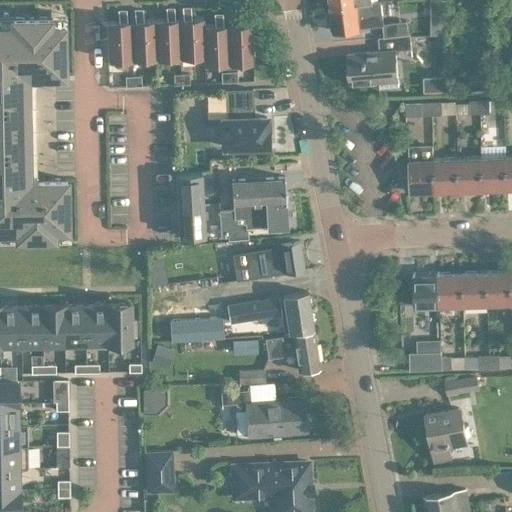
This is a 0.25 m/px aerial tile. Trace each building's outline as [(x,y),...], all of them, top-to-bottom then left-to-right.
[(372,0),(371,0),(329,4),(332,29),(387,23),(384,0),(372,0)] [(203,61),(201,24),(201,15),(188,16),(188,6),(180,7),(180,16),(176,17),(178,53),(201,52),(202,61),(203,61)] [(163,7),(163,17),(152,18),(154,54),(178,53),(176,17),(172,17),(171,7),(163,7)] [(115,10),(115,19),(104,20),(105,57),(130,56),(128,19),(124,19),(123,9),(115,10)] [(132,9),(132,18),(128,19),(130,56),(154,54),(152,18),(140,19),(140,9),(132,9)] [(227,60),(251,58),(249,21),(237,22),(236,12),(229,13),(229,22),(225,23),(227,60)] [(220,23),(220,13),(212,13),(212,23),(201,24),(203,61),(227,60),(225,23),(220,23)] [(0,125),(33,125),(33,100),(26,100),(25,73),(62,72),(62,22),(48,22),(48,15),(10,15),(10,23),(0,23),(0,125)] [(501,18),(501,28),(509,28),(510,18),(501,18)] [(381,24),(383,36),(405,33),(403,21),(381,24)] [(432,21),(431,31),(443,32),(444,22),(432,21)] [(378,49),(346,51),(349,81),(378,78),(379,86),(398,84),(395,48),(410,46),(409,34),(377,36),(378,49)] [(219,80),(228,79),(227,69),(218,70),(219,80)] [(489,69),(463,70),(463,84),(489,83),(489,69)] [(180,82),(187,82),(186,71),(179,72),(180,82)] [(171,82),(180,82),(179,72),(171,72),(171,82)] [(123,84),(132,84),(131,74),(122,74),(123,84)] [(447,75),(424,75),(424,89),(448,89),(447,75)] [(222,144),(268,142),(267,126),(265,126),(265,114),(249,115),(249,101),(251,101),(250,87),(225,88),(226,102),(234,101),(234,115),(221,116),(222,144)] [(488,110),(487,97),(478,98),(479,110),(488,110)] [(455,111),(479,110),(478,98),(466,98),(466,101),(454,101),(455,111)] [(419,113),(431,112),(430,99),(419,99),(419,113)] [(453,99),(430,99),(431,112),(455,111),(454,101),(453,101),(453,99)] [(65,226),(64,176),(54,176),(27,177),(26,149),(34,149),(33,125),(0,125),(0,227),(13,227),(14,235),(52,234),(52,226),(65,226)] [(409,190),(433,189),(432,156),(432,141),(407,142),(409,190)] [(480,154),(481,187),(505,186),(504,153),(480,154)] [(480,154),(456,155),(457,188),(481,187),(480,154)] [(456,155),(432,156),(433,189),(457,188),(456,155)] [(174,173),(177,236),(203,234),(200,172),(174,173)] [(229,178),(231,209),(216,209),(218,237),(245,235),(244,225),(264,224),(265,225),(283,224),(282,200),(283,200),(282,175),(229,178)] [(278,242),(247,246),(250,274),(277,271),(302,268),(298,240),(278,242)] [(509,267),(485,268),(486,300),(510,300),(509,267)] [(462,301),(486,300),(485,268),(461,269),(462,301)] [(163,269),(150,271),(150,282),(164,280),(163,269)] [(461,269),(436,270),(438,302),(462,301),(461,269)] [(412,270),(413,303),(438,302),(436,270),(412,270)] [(255,297),(226,302),(229,319),(256,314),(280,312),(282,329),(311,324),(311,323),(305,290),(305,288),(255,297)] [(106,338),(105,300),(104,300),(104,301),(84,301),(84,339),(106,338)] [(105,300),(106,338),(128,338),(128,334),(134,333),(134,316),(128,316),(128,300),(105,300)] [(19,340),(41,340),(40,301),(39,301),(39,302),(19,302),(19,340)] [(62,301),(40,301),(41,340),(63,339),(62,301)] [(63,339),(84,339),(84,301),(63,302),(63,301),(62,301),(63,339)] [(0,340),(19,340),(19,302),(0,302),(0,340)] [(208,316),(167,317),(168,336),(209,335),(208,316)] [(293,348),(296,368),(317,365),(312,330),(263,337),(266,356),(282,354),(281,350),(293,348)] [(254,348),(254,336),(230,337),(231,348),(254,348)] [(172,347),(155,342),(150,358),(167,363),(172,347)] [(439,348),(407,349),(407,350),(407,367),(440,367),(440,354),(439,348)] [(450,353),(440,354),(440,367),(450,367),(464,366),(464,354),(450,354),(450,353)] [(488,353),(478,353),(478,365),(488,365),(488,353)] [(497,353),(488,353),(488,365),(498,364),(497,353)] [(139,360),(126,360),(127,369),(139,369),(139,360)] [(72,361),(72,370),(85,370),(85,361),(72,361)] [(85,361),(85,370),(97,369),(97,361),(85,361)] [(29,371),(42,370),(41,362),(29,362),(29,371)] [(54,362),(41,362),(42,370),(54,370),(54,362)] [(262,380),(261,366),(236,367),(236,381),(262,380)] [(0,368),(0,376),(11,376),(11,368),(0,368)] [(474,372),(442,379),(445,393),(477,386),(474,372)] [(0,400),(15,400),(14,377),(0,377),(0,400)] [(247,387),(218,389),(219,402),(233,401),(234,407),(244,406),(246,434),(305,430),(303,410),(305,410),(305,405),(303,405),(302,395),(272,397),(247,399),(247,391),(247,387)] [(54,391),(54,400),(66,400),(66,390),(54,391)] [(0,422),(15,422),(15,421),(15,400),(0,400),(0,422)] [(66,407),(66,400),(54,400),(54,408),(66,407)] [(461,404),(424,411),(426,421),(428,420),(435,459),(451,455),(449,444),(467,441),(461,404)] [(15,422),(0,422),(0,443),(25,443),(25,421),(15,421),(15,422)] [(67,443),(67,428),(54,428),(55,443),(67,443)] [(0,443),(0,465),(16,465),(16,466),(25,466),(25,443),(0,443)] [(67,443),(55,443),(55,464),(67,464),(67,443)] [(145,489),(172,488),(170,448),(143,449),(145,489)] [(270,492),(271,511),(308,511),(306,459),(230,462),(232,494),(270,492)] [(0,487),(16,487),(16,466),(16,465),(0,465),(0,487)] [(55,486),(68,486),(67,477),(55,477),(55,486)] [(68,494),(68,486),(55,486),(55,494),(68,494)] [(0,509),(17,509),(16,487),(0,487),(0,509)] [(457,511),(453,487),(423,492),(426,511),(457,511)]
